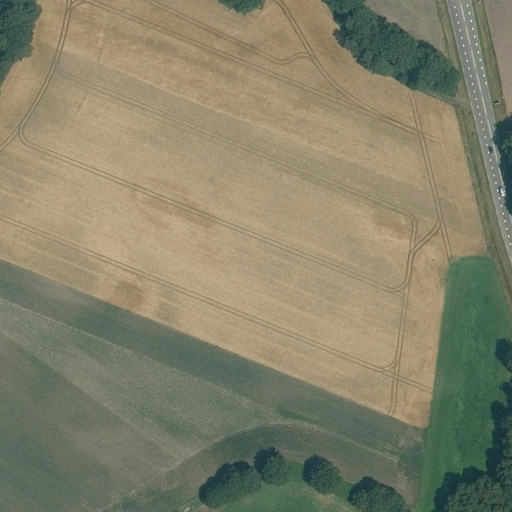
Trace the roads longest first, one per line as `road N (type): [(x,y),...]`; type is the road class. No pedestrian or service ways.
road 1 (primary): [(511,226),(460,0)]
road 2 (track): [(334,0),(362,45),(451,98)]
